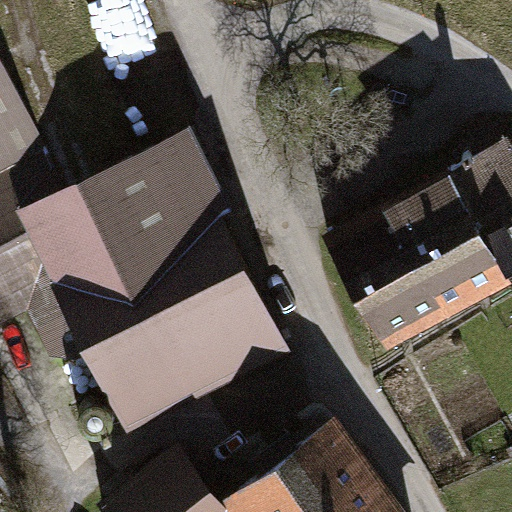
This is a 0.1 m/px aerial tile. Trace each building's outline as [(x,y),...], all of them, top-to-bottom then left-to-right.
[(94,0),(102,24),(149,9),(145,0),(94,0)] [(0,78),(0,328),(65,295),(136,436),(291,358),(219,216),(232,209),(187,121),(78,175),(55,187),(0,78)] [(511,213),(511,128),(511,126),(386,192),(450,309),(511,273),(511,260),(492,224),(511,213)] [(450,309),(386,192),(324,223),(390,344),(450,309)] [(177,437),(93,501),(100,511),(392,511),(336,422),(225,501),(177,437)]
